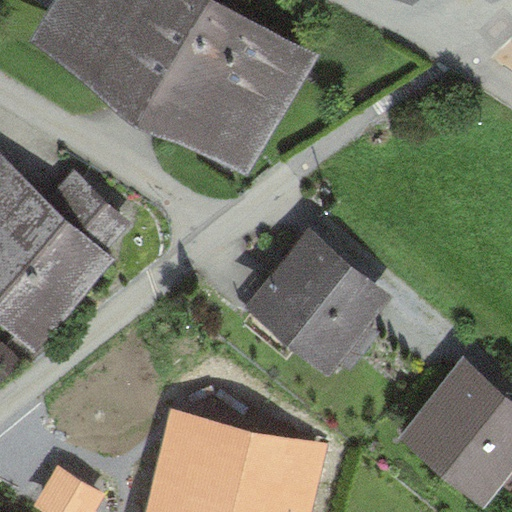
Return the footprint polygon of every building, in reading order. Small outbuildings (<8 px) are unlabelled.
[(81,0),(64,29),(233,134),(287,48),(208,0),(81,0)] [(5,171),(0,177),(0,281),(33,311),(118,218),(74,177),(45,208),(5,171)] [(353,343),(372,320),(360,310),(376,292),(310,237),(262,293),(328,349),(341,333),(353,343)] [(509,470),(511,466),(511,406),(464,366),(416,423),(482,478),(497,461),(509,470)] [(292,511),(308,453),(192,424),(169,511),(292,511)] [(83,511),(95,492),(60,472),(44,498),(68,511),(83,511)]
